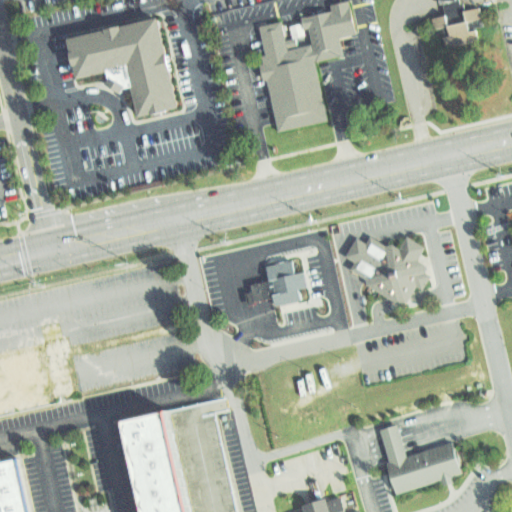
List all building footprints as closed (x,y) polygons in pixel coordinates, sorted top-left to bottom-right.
[(348,0),(253,21),(277,133),(335,121),(322,58),(345,53),(341,33),(359,29),(353,0),(348,0)] [(432,15),(482,2),(488,27),(477,29),(480,40),(452,47),(446,26),(435,29),(432,15)] [(63,36),(73,83),(125,68),(134,118),(178,111),(156,18),(63,36)] [(349,272),(372,234),(389,245),(396,245),(408,229),(430,244),(420,258),(432,267),(421,283),(415,279),(404,294),(389,296),(349,272)] [(267,263),(270,274),(273,273),(277,288),(270,289),(273,305),(306,298),(303,287),(310,285),(307,271),(298,273),(294,257),(267,263)] [(0,415),(51,405),(47,385),(53,384),(56,401),(75,397),(60,321),(40,325),(49,367),(42,368),(39,349),(0,356),(0,415)] [(0,462),(0,511),(184,511),(160,406),(130,413),(152,511),(28,511),(16,459),(0,462)] [(383,427),(400,490),(461,473),(452,440),(409,452),(400,422),(383,427)] [(364,511),(290,511),(345,495),(350,511),(363,507),(364,511)]
